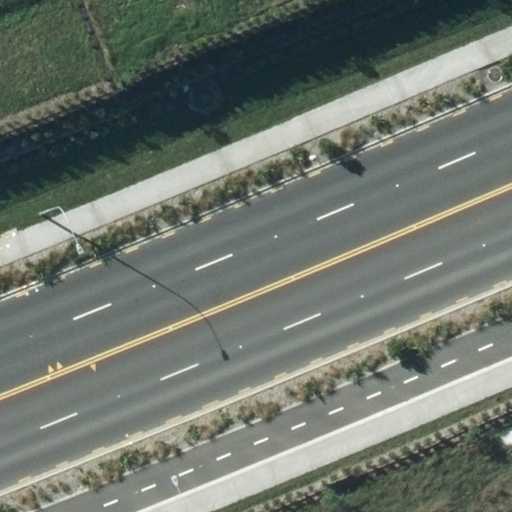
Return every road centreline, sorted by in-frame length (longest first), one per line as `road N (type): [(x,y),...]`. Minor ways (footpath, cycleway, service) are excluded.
road 1 (secondary): [(511,232),(0,444)]
road 2 (secondary): [(0,348),(511,136)]
